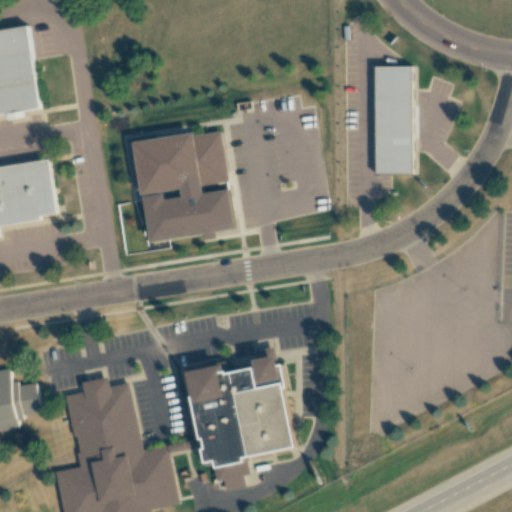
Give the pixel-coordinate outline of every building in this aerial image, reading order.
[(28,25),(0,29),(0,114),(42,107),(28,25)] [(413,68),(376,68),(377,174),(413,174),(413,68)] [(221,133),(137,145),(144,194),(228,182),(221,133)] [(49,159),(0,167),(0,226),(42,220),(41,216),(58,214),(49,159)] [(107,380),(86,384),(87,392),(68,396),(83,465),(57,470),(65,511),(149,511),(179,504),(168,453),(205,445),(208,459),(216,458),(221,480),(226,479),(228,489),(247,485),(245,475),(250,474),(247,457),(299,446),(287,389),(292,388),(286,360),(281,361),(279,352),(254,357),(256,366),(228,371),(226,364),(190,371),(204,439),(142,451),(129,384),(108,388),(107,380)] [(9,369),(0,370),(0,431),(20,428),(19,420),(25,419),(23,413),(39,410),(35,385),(19,388),(18,383),(12,384),(9,369)]
